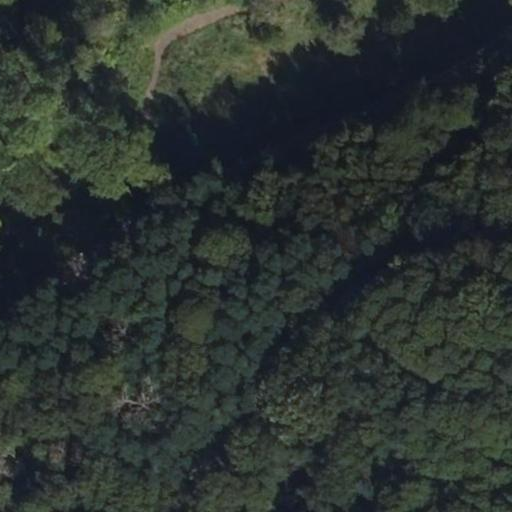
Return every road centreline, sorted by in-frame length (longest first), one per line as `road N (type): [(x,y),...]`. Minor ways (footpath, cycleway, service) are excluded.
road 1 (secondary): [(0,354),(225,195),(400,118),(511,47)]
road 2 (secondary): [(511,199),(454,210),(365,262),(289,344),(175,511)]
